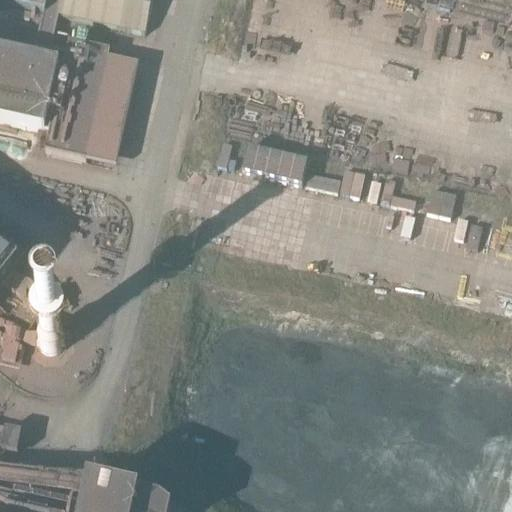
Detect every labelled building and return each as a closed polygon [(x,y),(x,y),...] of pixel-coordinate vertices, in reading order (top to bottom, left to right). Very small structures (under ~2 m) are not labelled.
[(0,0),(0,6),(44,16),(58,19),(144,38),(150,10),(152,0),(0,0)] [(28,50),(26,62),(47,67),(51,47),(58,19),(44,16),(36,52),(28,50)] [(0,126),(16,130),(32,133),(41,135),(46,136),(48,137),(47,145),(46,147),(44,156),(86,165),(116,171),(138,69),(123,66),(109,63),(67,54),(64,67),(63,70),(56,68),(47,67),(26,62),(0,56),(0,126)] [(301,190),(301,189),(306,166),(246,152),(241,175),(240,176),(301,190)] [(323,194),(347,193),(346,177),(322,177),(323,194)] [(94,224),(118,232),(126,209),(102,201),(94,224)] [(0,229),(0,265),(11,274),(28,252),(0,229)] [(69,511),(14,499),(10,511),(69,511)]
